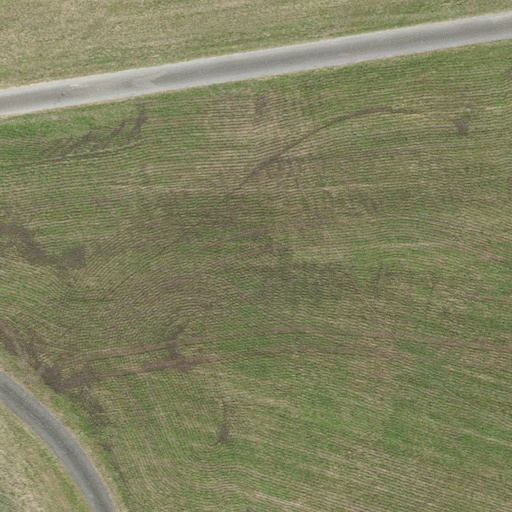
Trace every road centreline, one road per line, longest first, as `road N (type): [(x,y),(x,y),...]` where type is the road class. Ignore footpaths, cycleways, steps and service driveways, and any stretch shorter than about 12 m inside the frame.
road 1 (track): [(511,35),(424,54),(0,102)]
road 2 (track): [(99,511),(90,485),(0,386)]
